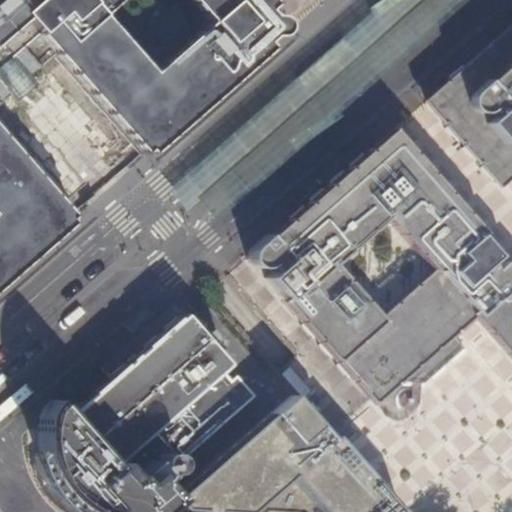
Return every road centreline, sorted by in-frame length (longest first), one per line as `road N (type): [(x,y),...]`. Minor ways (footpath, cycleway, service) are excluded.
road 1 (residential): [(493,0),(182,256)]
road 2 (tertiary): [(0,329),(142,208),(182,244),(182,256)]
road 3 (tertiary): [(182,256),(0,411)]
